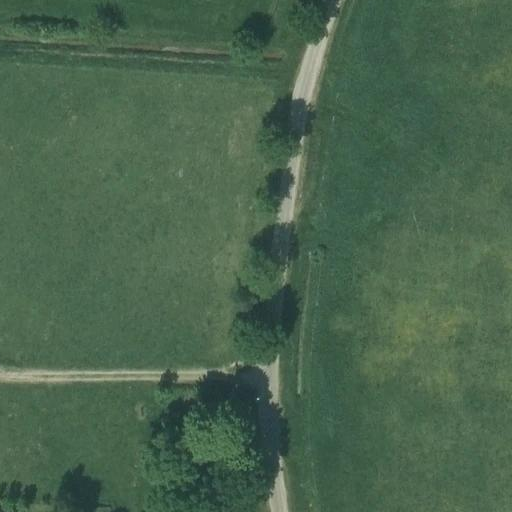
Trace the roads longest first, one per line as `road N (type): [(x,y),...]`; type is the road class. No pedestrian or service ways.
road 1 (unclassified): [(279,511),(268,378),(289,171),(302,91),(332,0)]
road 2 (track): [(0,377),(268,378)]
